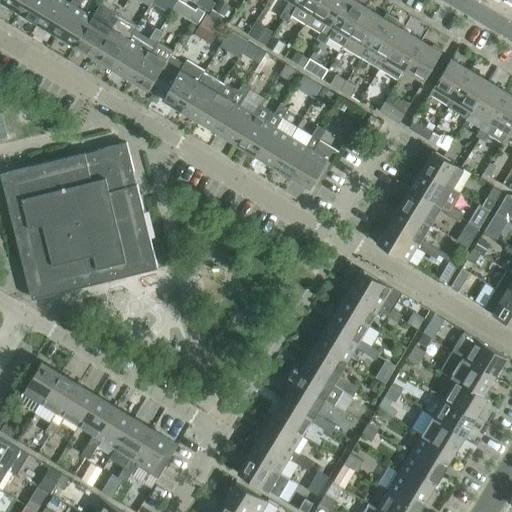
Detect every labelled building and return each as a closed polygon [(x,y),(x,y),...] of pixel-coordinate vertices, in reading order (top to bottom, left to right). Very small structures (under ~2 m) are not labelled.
[(3,0),(21,10),(27,0),(3,0)] [(40,22),(52,0),(27,0),(21,10),(40,22)] [(72,0),(70,4),(64,0),(52,0),(40,22),(58,33),(74,6),(78,8),(83,0),(72,0)] [(153,0),(152,2),(170,14),(172,10),(178,0),(153,0)] [(178,0),(172,10),(197,25),(205,12),(197,8),(195,10),(178,0)] [(217,0),(194,0),(192,3),(209,13),(217,0)] [(219,0),(218,0),(213,9),(225,16),(231,6),(219,0)] [(288,22),(291,16),(306,25),(320,0),(295,0),(294,3),(298,5),(293,14),(285,9),(280,18),(288,22)] [(294,3),(295,0),(289,0),(290,0),(285,9),(293,14),(298,5),(294,3)] [(331,25),(346,0),(320,0),(306,25),(321,33),(322,31),(330,36),(335,27),(331,25)] [(321,33),(317,40),(324,45),(329,38),(343,47),(367,8),(354,0),(346,0),(331,25),(335,27),(330,36),(322,31),(321,33)] [(93,17),(76,44),(95,55),(111,28),(119,15),(101,4),(93,17)] [(74,6),(58,33),(76,44),(93,17),(78,8),(74,6)] [(368,47),(385,19),(385,18),(367,8),(343,47),(358,55),(359,54),(366,58),(372,50),(368,47)] [(207,14),(197,31),(214,41),(224,24),(207,14)] [(359,54),(358,55),(380,69),(404,30),(395,24),(397,20),(387,14),(385,18),(385,19),(368,47),(372,50),(366,58),(359,54)] [(119,15),(111,28),(95,55),(113,66),(130,40),(138,26),(119,15)] [(273,32),(258,23),(250,35),(265,44),(273,32)] [(156,28),(150,39),(158,43),(164,33),(156,28)] [(399,80),(405,70),(422,41),(404,30),(380,69),(399,80)] [(230,31),(220,46),(239,57),(242,52),(248,42),(247,41),(230,31)] [(272,37),(267,46),(281,55),(287,45),(272,37)] [(144,48),(130,40),(113,66),(132,77),(148,51),(152,53),(158,43),(150,39),(144,48)] [(424,82),(442,53),(422,41),(405,70),(424,82)] [(267,53),(248,42),(242,52),(260,63),(267,53)] [(151,89),(159,76),(165,79),(176,61),(170,57),(173,52),(158,43),(152,53),(148,51),(132,77),(151,89)] [(303,68),(308,60),(296,53),(291,61),(303,68)] [(329,70),(310,58),(304,69),(323,80),(329,70)] [(451,59),(430,94),(449,106),(453,99),(471,71),(451,59)] [(172,83),(164,97),(183,108),(199,81),(203,84),(209,74),(186,61),(183,65),(176,61),(165,79),(172,83)] [(286,66),(279,77),(290,83),(297,73),(286,66)] [(472,110),(489,82),(471,71),(453,99),(472,110)] [(199,81),(183,108),(201,119),(223,83),(209,74),(203,84),(199,81)] [(337,74),(330,85),(340,91),(347,81),(337,74)] [(244,81),(238,92),(246,96),(252,86),(244,81)] [(351,97),(357,87),(347,81),(340,91),(351,97)] [(490,122),(508,93),(489,82),(472,110),(487,119),(481,128),(489,133),(494,124),(490,122)] [(223,83),(201,119),(220,131),(236,104),(240,106),(246,96),(238,92),(223,83)] [(323,88),(317,97),(328,104),(334,94),(323,88)] [(503,143),(509,133),(511,127),(511,95),(508,93),(490,122),(494,124),(489,133),(481,128),(476,136),(484,141),(488,134),(503,143)] [(393,108),(388,116),(399,123),(410,104),(403,100),(400,101),(390,94),(384,103),(393,108)] [(341,103),(338,108),(345,112),(346,109),(348,106),(341,103)] [(388,116),(393,108),(384,103),(380,111),(388,116)] [(236,104),(220,131),(238,142),(254,115),(240,106),(236,104)] [(289,109),(281,104),(275,114),(283,119),(289,109)] [(254,115),(238,142),(257,153),(273,126),(277,129),(283,119),(275,114),(269,124),(254,115)] [(0,142),(13,139),(7,115),(0,116),(0,142)] [(371,115),(364,127),(377,134),(384,123),(371,115)] [(414,121),(409,129),(420,135),(425,127),(414,121)] [(273,126),(257,153),(275,164),(291,137),(277,129),(273,126)] [(318,126),(312,136),(320,141),(326,131),(318,126)] [(429,140),(434,133),(425,127),(420,135),(429,140)] [(291,137),(275,164),(294,175),(310,149),(314,151),(320,141),(312,136),(306,146),(291,137)] [(313,187),(321,173),(320,173),(335,150),(320,141),(314,151),(310,149),(294,175),(313,187)] [(158,269),(152,243),(143,209),(127,143),(100,150),(4,173),(1,174),(31,294),(32,300),(77,289),(158,269)] [(450,161),(451,161),(436,152),(425,171),(460,192),(471,173),(453,162),(453,163),(450,161)] [(497,167),(491,163),(484,174),(491,178),(497,167)] [(461,193),(460,192),(425,171),(413,189),(441,206),(439,210),(449,216),(453,208),(452,208),(461,193)] [(502,192),(494,187),(482,206),(491,211),(502,192)] [(441,206),(413,189),(402,208),(430,225),(439,210),(441,206)] [(479,204),(468,222),(480,229),(485,220),(491,211),(482,206),(479,204)] [(430,225),(402,208),(391,226),(419,243),(417,247),(426,253),(431,245),(421,239),(430,225)] [(453,208),(449,216),(459,222),(464,214),(453,208)] [(380,245),(393,253),(408,262),(417,247),(419,243),(391,226),(380,245)] [(480,238),(474,248),(485,255),(491,244),(480,238)] [(313,258),(309,245),(297,248),(300,261),(309,259),(313,258)] [(437,259),(441,251),(431,245),(426,253),(437,259)] [(473,250),(467,260),(475,264),(481,254),(473,250)] [(445,285),(457,266),(451,263),(440,281),(445,285)] [(470,273),(462,268),(457,277),(465,282),(470,273)] [(377,279),(364,271),(353,290),(381,307),(378,311),(388,317),(393,309),(402,294),(377,279)] [(508,271),(497,290),(511,298),(511,273),(508,271)] [(450,288),(458,293),(465,282),(457,277),(450,288)] [(369,325),(378,311),(381,307),(353,290),(341,308),(369,325)] [(511,298),(497,290),(485,309),(511,325),(511,298)] [(181,301),(179,291),(163,295),(165,304),(181,301)] [(369,325),(341,308),(330,327),(358,344),(356,348),(366,354),(370,346),(361,340),(369,325)] [(393,309),(388,317),(398,323),(403,315),(393,309)] [(445,320),(435,314),(423,333),(424,334),(432,339),(433,339),(445,320)] [(417,316),(412,325),(419,330),(424,321),(417,316)] [(356,348),(358,344),(330,327),(319,345),(347,362),(356,348)] [(453,351),(495,377),(507,357),(465,332),(453,351)] [(424,334),(419,342),(427,347),(432,339),(424,334)] [(407,359),(419,366),(428,351),(417,344),(407,359)] [(347,362),(319,345),(308,364),(336,381),(333,385),(343,391),(348,383),(338,377),(347,362)] [(376,360),(381,352),(370,346),(366,354),(376,360)] [(451,377),(455,379),(456,379),(484,396),(484,395),(495,377),(453,351),(441,370),(452,376),(451,377)] [(39,366),(32,362),(28,369),(34,373),(39,366)] [(32,378),(33,378),(18,402),(36,413),(42,404),(59,376),(40,364),(39,366),(34,373),(32,378)] [(333,385),(336,381),(308,364),(297,382),(325,399),(334,405),(343,391),(333,385)] [(42,404),(57,412),(61,415),(78,387),(59,376),(42,404)] [(488,398),(484,395),(484,396),(456,379),(455,379),(444,398),(477,417),(488,398)] [(373,380),(369,388),(377,392),(382,384),(373,380)] [(325,399),(297,382),(285,401),(314,418),(311,422),(321,428),(326,420),(316,414),(325,399)] [(354,397),(358,389),(348,383),(343,391),(354,397)] [(403,389),(393,383),(389,390),(399,396),(403,389)] [(79,426),(96,398),(78,387),(61,415),(57,412),(51,422),(59,427),(65,417),(79,426)] [(385,396),(395,402),(399,396),(389,390),(385,396)] [(98,437),(115,409),(96,398),(79,426),(94,435),(98,437)] [(468,433),(467,432),(477,417),(444,398),(433,416),(466,437),(468,433)] [(302,436),(311,422),(314,418),(285,401),(274,419),(302,436)] [(116,448),(133,420),(115,409),(98,437),(94,435),(88,444),(96,449),(102,440),(116,448)] [(463,439),(464,440),(466,437),(433,416),(422,435),(454,454),(463,439)] [(302,436),(274,419),(263,438),(291,455),(289,459),(298,465),(303,457),(294,451),(302,436)] [(135,459),(152,431),(133,420),(116,448),(110,458),(125,467),(131,457),(135,459)] [(326,420),(321,428),(331,434),(336,426),(326,420)] [(367,427),(378,433),(381,427),(370,421),(367,427)] [(59,427),(51,422),(44,432),(53,437),(59,427)] [(16,430),(6,424),(1,431),(11,437),(16,430)] [(362,434),(373,441),(378,433),(367,427),(362,434)] [(170,443),(152,431),(135,459),(131,457),(125,467),(133,472),(136,465),(158,479),(171,458),(164,454),(170,443)] [(446,470),(445,469),(454,454),(422,435),(411,453),(444,474),(446,470)] [(29,455),(0,437),(0,464),(9,469),(17,475),(29,455)] [(280,473),(289,459),(291,455),(263,438),(252,456),(280,473)] [(170,443),(164,454),(171,458),(179,445),(172,441),(170,443)] [(96,449),(88,444),(82,455),(90,460),(96,449)] [(363,461),(350,453),(344,464),(357,471),(363,461)] [(441,476),(442,477),(444,474),(411,453),(399,472),(432,491),(441,476)] [(240,475),(277,497),(289,478),(280,473),(252,456),(240,475)] [(309,471),(314,463),(303,457),(298,465),(309,471)] [(0,483),(9,469),(0,464),(0,483)] [(344,489),(354,472),(356,473),(357,471),(344,464),(333,482),(344,489)] [(133,472),(125,467),(118,477),(126,482),(133,472)] [(101,474),(91,468),(83,480),(94,486),(101,474)] [(55,471),(43,490),(50,495),(56,485),(62,475),(55,471)] [(319,471),(308,489),(318,496),(329,477),(319,471)] [(424,507),(423,506),(432,491),(399,472),(388,490),(422,510),(424,507)] [(63,489),(69,479),(62,475),(56,485),(63,489)] [(262,511),(268,502),(236,482),(225,501),(223,500),(222,501),(241,511),(262,511)] [(420,511),(422,510),(388,490),(377,509),(382,511),(420,511)] [(335,500),(326,494),(322,501),(331,506),(335,500)] [(40,505),(30,499),(26,505),(36,511),(40,505)] [(299,510),(301,511),(308,511),(313,503),(305,499),(299,510)] [(96,511),(123,511),(104,500),(96,511)] [(215,511),(241,511),(222,501),(215,511)] [(318,507),(326,511),(327,511),(331,506),(322,501),(318,507)]
